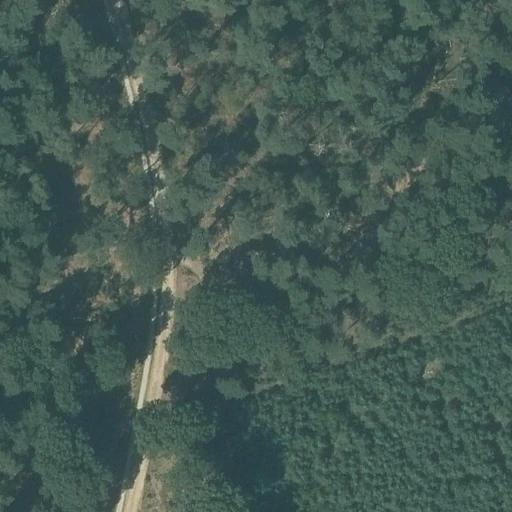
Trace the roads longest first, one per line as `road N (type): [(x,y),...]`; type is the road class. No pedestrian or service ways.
road 1 (unknown): [(511,160),(370,155),(141,227)]
road 2 (unknown): [(141,227),(0,294)]
